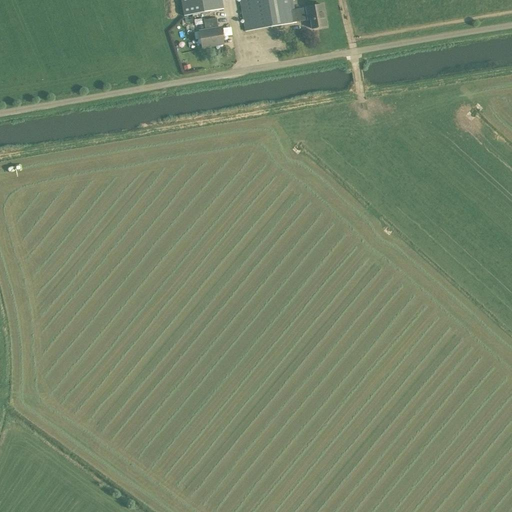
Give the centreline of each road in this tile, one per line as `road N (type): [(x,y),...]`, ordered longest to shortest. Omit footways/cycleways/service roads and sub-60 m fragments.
road 1 (unclassified): [(0,112),(511,25)]
road 2 (track): [(0,157),(511,70)]
